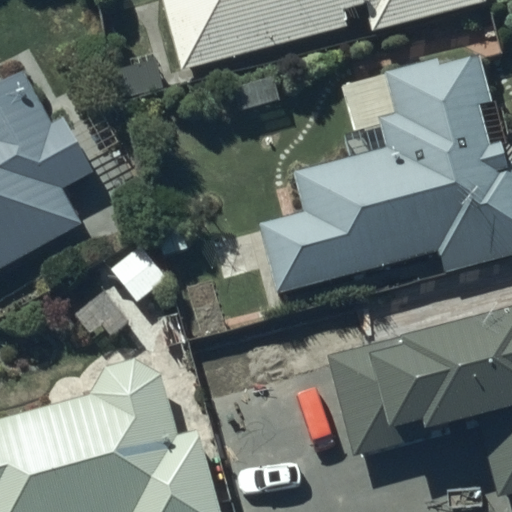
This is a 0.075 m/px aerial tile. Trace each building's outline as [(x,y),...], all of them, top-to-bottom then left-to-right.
[(164,0),(181,65),(349,22),(343,1),(349,0),(368,0),(375,26),(476,0),(164,0)] [(349,149),(293,164),(305,203),(259,216),(279,288),(441,242),(448,267),(511,249),(511,151),(507,153),(502,132),(490,136),(479,98),(493,94),(481,48),(438,60),(436,51),(339,78),(352,125),(343,128),(349,149)] [(0,263),(83,219),(63,183),(94,167),(68,119),(56,126),(24,66),(0,78),(0,263)] [(141,240),(109,266),(138,300),(169,273),(141,240)] [(511,290),(402,320),(404,329),(326,350),(354,449),(477,416),(498,492),(511,487),(511,290)] [(105,359),(83,388),(0,411),(0,511),(222,511),(197,422),(179,428),(161,366),(129,351),(105,359)]
